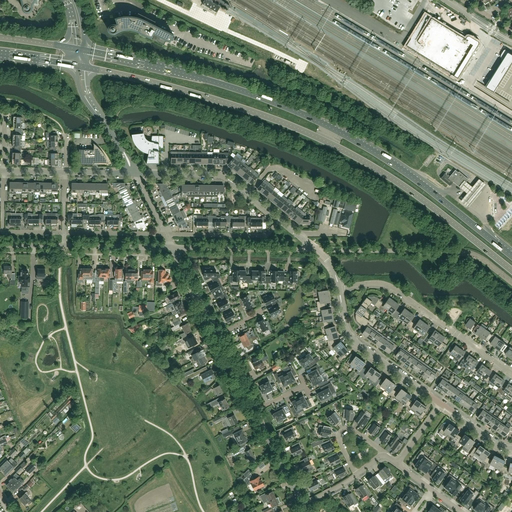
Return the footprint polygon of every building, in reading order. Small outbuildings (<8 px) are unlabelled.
[(21,0),(22,1),(22,2),(22,4),(22,5),(22,7),(22,8),(23,9),(23,10),(23,11),(24,11),(24,12),(25,12),(26,12),(27,13),(28,13),(29,12),(30,12),(31,11),(32,10),(32,9),(32,8),(32,4),(33,3),(37,4),(37,0),(21,0)] [(144,5),(133,0),(124,0),(124,1),(142,10),(144,5)] [(219,8),(208,1),(209,0),(208,0),(204,0),(201,6),(215,14),(216,12),(219,8)] [(374,2),(371,9),(376,11),(379,4),(374,2)] [(173,35),(152,24),(153,21),(152,20),(151,20),(146,17),(145,17),(143,16),(142,19),(140,18),(137,18),(136,17),(133,17),(132,17),(129,16),(128,16),(125,16),(124,17),(121,17),(120,17),(118,18),(115,19),(117,24),(115,25),(114,25),(114,24),(113,24),(112,24),(111,25),(110,25),(109,26),(109,27),(108,28),(108,29),(108,30),(108,31),(109,31),(109,32),(110,33),(111,34),(112,34),(113,34),(114,34),(115,34),(115,33),(117,32),(118,32),(119,31),(122,30),(123,30),(124,30),(125,30),(126,30),(128,30),(129,30),(130,30),(132,30),(133,30),(134,30),(136,31),(137,32),(164,45),(166,40),(170,42),(170,41),(173,35)] [(466,37),(465,39),(431,18),(422,33),(416,29),(406,46),(434,64),(438,58),(457,70),(453,76),(457,78),(478,44),(478,43),(478,42),(477,42),(477,41),(469,36),(468,36),(467,36),(466,36),(466,37)] [(474,86),(473,86),(511,110),(511,54),(510,53),(509,53),(509,52),(509,53),(508,53),(507,53),(487,87),(477,81),(489,89),(486,94),(474,86)] [(22,123),(23,117),(22,117),(22,114),(16,114),(16,117),(14,117),(13,123),(22,123)] [(25,128),(25,123),(22,123),(13,123),(13,129),(15,129),(15,132),(21,132),(22,129),(22,128),(25,128)] [(23,132),(21,132),(15,132),(15,135),(13,135),(13,141),(22,141),(22,135),(23,135),(23,132)] [(58,141),(58,136),(56,136),(56,132),(45,132),(46,141),(49,141),(49,142),(58,141)] [(148,153),(146,164),(159,164),(159,148),(163,148),(163,136),(152,136),(151,142),(150,142),(149,142),(148,141),(147,140),(146,139),(145,139),(145,138),(144,137),(144,136),(143,135),(143,134),(132,135),(132,137),(133,138),(133,140),(134,141),(134,142),(135,144),(136,146),(137,147),(138,148),(140,149),(141,150),(142,151),(143,151),(145,152),(146,153),(148,153)] [(24,146),(25,141),(22,141),(13,141),(13,147),(15,147),(14,150),(21,150),(21,147),(22,147),(24,147),(24,146)] [(58,147),(58,141),(49,142),(49,147),(50,147),(50,150),(56,150),(56,147),(58,147)] [(104,155),(103,154),(101,152),(100,150),(99,149),(97,147),(96,147),(95,145),(94,144),(93,144),(94,145),(93,150),(79,150),(79,164),(94,165),(94,163),(108,163),(107,161),(107,160),(105,158),(105,157),(104,155)] [(21,159),(21,153),(21,150),(14,150),(14,153),(13,153),(12,159),(21,159)] [(58,159),(58,154),(56,154),(56,150),(50,150),(50,154),(49,154),(49,160),(58,159)] [(225,158),(225,157),(228,157),(229,153),(219,153),(219,164),(225,164),(225,163),(226,163),(228,159),(225,158)] [(240,159),(235,155),(232,159),(230,157),(228,163),(229,164),(228,165),(232,169),(236,165),(240,159)] [(237,173),(243,166),(244,164),(241,161),(243,159),(241,158),(240,160),(240,159),(236,165),(232,169),(237,173)] [(247,170),(249,168),(244,164),(243,166),(237,173),(242,177),(247,170)] [(246,180),(254,171),(250,167),(249,168),(247,170),(242,177),(246,180)] [(465,181),(467,179),(458,172),(455,170),(449,177),(445,173),(444,175),(440,179),(449,186),(453,182),(460,188),(465,181)] [(246,180),(251,184),(259,175),(254,171),(246,180)] [(465,181),(460,188),(467,193),(460,201),(467,207),(485,185),(479,179),(472,187),(465,181)] [(262,193),(268,186),(270,184),(265,180),(257,189),(262,193)] [(129,188),(127,185),(126,186),(124,183),(112,183),(112,184),(113,188),(117,188),(119,192),(129,188)] [(169,189),(166,184),(157,184),(156,184),(160,190),(158,191),(159,194),(169,189)] [(268,186),(262,193),(266,197),(272,190),(271,189),(268,186)] [(131,196),(128,192),(130,191),(129,188),(119,192),(123,200),(131,196)] [(173,197),(169,189),(159,194),(161,197),(162,197),(162,198),(163,202),(173,197)] [(271,201),(277,194),(272,190),(266,197),(271,201)] [(276,205),(281,198),(277,194),(271,201),(276,205)] [(136,203),(135,200),(133,201),(131,196),(123,200),(127,207),(136,203)] [(176,204),(173,197),(163,202),(165,205),(165,204),(166,206),(165,206),(167,209),(176,204)] [(280,208),(286,201),(281,198),(276,205),(280,208)] [(285,212),(291,205),(286,201),(280,208),(285,212)] [(138,211),(136,206),(138,205),(136,203),(127,207),(130,215),(138,211)] [(238,203),(235,208),(244,214),(247,209),(238,203)] [(180,212),(176,204),(167,209),(168,212),(170,211),(172,215),(180,212)] [(290,216),(295,209),(291,205),(285,212),(290,216)] [(317,222),(324,223),(325,216),(329,217),(331,205),(326,205),(326,208),(322,207),(322,212),(318,211),(317,222)] [(294,220),(300,213),(301,211),(302,211),(298,208),(297,207),(295,209),(290,216),(294,220)] [(183,210),(180,212),(172,215),(175,220),(173,221),(174,224),(184,219),(187,217),(183,210)] [(144,217),(142,214),(140,215),(138,211),(130,215),(134,222),(144,217)] [(306,214),(302,211),(301,211),(300,213),(294,220),(299,224),(305,217),(306,214)] [(15,226),(16,213),(11,213),(6,213),(6,219),(10,219),(9,226),(15,226)] [(21,226),(21,219),(24,219),(25,213),(21,213),(16,213),(15,226),(21,226)] [(27,226),(33,226),(33,218),(28,218),(29,213),(25,213),(24,219),(24,223),(27,223),(27,226)] [(33,218),(33,226),(39,226),(39,223),(42,223),(42,220),(43,213),(39,213),(39,214),(34,214),(33,218)] [(43,213),(42,220),(46,220),(45,226),(51,226),(51,217),(52,213),(46,213),(43,213)] [(51,217),(51,226),(57,226),(57,220),(60,220),(61,214),(56,214),(52,213),(51,217)] [(86,220),(86,214),(81,214),(77,213),(77,215),(77,218),(77,227),(83,227),(83,224),(86,224),(86,220)] [(77,227),(77,218),(77,215),(73,215),(73,214),(68,214),(68,223),(71,223),(71,226),(77,227)] [(89,214),(86,214),(86,220),(86,224),(89,224),(89,227),(95,227),(95,215),(94,215),(93,215),(91,216),(89,216),(89,214)] [(101,227),(101,221),(104,221),(104,214),(99,214),(97,215),(96,215),(95,215),(95,227),(101,227)] [(113,227),(113,218),(113,215),(113,214),(107,214),(104,214),(104,221),(107,221),(107,227),(113,227)] [(119,227),(119,221),(122,221),(122,215),(117,214),(117,215),(113,215),(113,218),(113,227),(119,227)] [(202,229),(203,220),(203,217),(203,216),(193,216),(193,222),(196,222),(196,228),(202,229)] [(206,217),(203,217),(203,220),(202,229),(208,229),(208,222),(211,222),(212,216),(211,216),(209,216),(207,216),(206,217)] [(220,229),(220,218),(216,218),(216,216),(212,216),(211,222),(214,222),(214,229),(220,229)] [(226,229),(226,222),(229,222),(229,216),(221,216),(220,218),(220,229),(226,229)] [(238,229),(238,220),(238,217),(233,217),(233,216),(229,216),(229,222),(232,222),(232,229),(238,229)] [(244,229),(244,223),(247,223),(247,216),(244,216),(243,217),(238,216),(238,217),(238,220),(238,229),(244,229)] [(247,226),(250,226),(250,229),(256,230),(256,228),(256,218),(251,218),(251,216),(247,216),(247,223),(247,226)] [(147,228),(143,221),(145,220),(144,217),(134,222),(137,228),(147,228)] [(262,229),(262,223),(265,223),(265,217),(262,217),(262,218),(256,218),(256,228),(256,230),(262,229)] [(189,228),(184,219),(174,224),(176,227),(178,226),(179,228),(189,229),(189,228)] [(220,277),(219,275),(216,274),(216,270),(210,270),(210,267),(210,268),(205,268),(204,268),(204,269),(204,270),(203,270),(203,277),(204,277),(204,278),(205,280),(205,281),(211,278),(212,281),(221,277),(220,277)] [(83,268),(83,269),(80,269),(80,274),(79,274),(79,277),(77,277),(77,282),(83,282),(83,276),(86,276),(86,268),(83,268)] [(92,283),(95,283),(95,277),(93,277),(93,269),(90,269),(90,268),(86,268),(86,276),(86,279),(86,280),(92,280),(92,283)] [(98,277),(95,277),(95,283),(95,294),(99,294),(99,281),(100,281),(101,277),(104,277),(104,268),(101,268),(101,269),(98,269),(98,277)] [(45,275),(45,269),(37,269),(37,275),(36,275),(36,279),(46,279),(46,275),(45,275)] [(116,292),(116,282),(123,282),(123,278),(122,278),(122,270),(121,270),(121,269),(119,269),(118,270),(115,270),(115,272),(115,276),(115,280),(113,280),(112,291),(112,292),(116,292)] [(26,292),(28,292),(28,287),(29,287),(29,282),(30,282),(30,277),(29,277),(30,275),(28,275),(28,271),(27,271),(26,270),(24,270),(24,271),(23,271),(21,271),(21,276),(19,276),(19,281),(22,282),(22,289),(26,289),(26,292)] [(127,293),(127,283),(131,283),(131,280),(132,270),(126,270),(125,279),(125,282),(124,282),(124,293),(127,293)] [(168,278),(168,274),(165,274),(165,270),(159,270),(159,281),(156,281),(156,286),(162,286),(162,283),(168,283),(168,281),(169,281),(171,280),(171,279),(170,278),(168,278)] [(239,280),(239,270),(233,270),(233,276),(229,276),(229,283),(233,283),(233,281),(239,282),(239,280)] [(249,283),(249,276),(246,276),(246,271),(244,271),(244,270),(239,270),(239,280),(243,280),(243,283),(249,283)] [(258,280),(258,271),(253,271),(252,271),(252,276),(249,276),(249,283),(252,283),(252,280),(258,280)] [(265,277),(265,271),(258,271),(258,280),(258,281),(264,281),(264,283),(268,283),(268,277),(265,277)] [(278,282),(278,281),(278,271),(271,271),(271,277),(268,277),(268,283),(271,284),(271,282),(278,282)] [(284,277),(284,272),(283,271),(278,271),(278,281),(284,281),(283,285),(287,285),(287,277),(284,277)] [(297,283),(297,277),(300,277),(299,277),(299,273),(299,272),(298,272),(297,271),(290,271),(290,277),(287,277),(287,285),(292,285),(293,283),(297,283)] [(223,287),(218,278),(221,277),(212,281),(214,284),(208,287),(211,292),(223,287)] [(227,295),(223,287),(211,292),(214,297),(215,298),(220,296),(221,298),(227,295)] [(329,296),(329,291),(328,292),(328,290),(322,291),(322,288),(314,289),(315,293),(318,293),(319,298),(329,296)] [(172,303),(171,302),(179,298),(177,293),(171,295),(170,294),(164,298),(163,299),(166,304),(167,303),(168,306),(171,304),(172,303)] [(276,300),(273,294),(267,297),(266,295),(263,297),(263,298),(262,298),(262,299),(263,299),(263,300),(266,305),(271,303),(272,306),(279,302),(278,299),(276,300)] [(230,307),(226,300),(229,298),(227,295),(221,298),(222,301),(217,304),(220,310),(221,310),(221,311),(222,311),(223,311),(223,310),(226,309),(226,310),(226,309),(230,307)] [(253,304),(252,301),(249,295),(241,299),(241,298),(238,300),(240,305),(241,306),(244,304),(246,310),(252,307),(253,306),(253,305),(253,304)] [(330,302),(330,301),(330,300),(329,296),(319,298),(320,301),(316,302),(317,308),(325,306),(324,303),(330,302)] [(379,301),(380,300),(377,298),(377,297),(376,297),(375,297),(374,296),(373,296),(372,296),(371,296),(370,297),(369,297),(368,298),(367,298),(366,298),(361,305),(366,309),(371,303),(378,308),(382,303),(379,301)] [(388,310),(394,301),(391,298),(390,299),(389,298),(384,304),(382,303),(378,308),(382,311),(385,308),(388,310)] [(395,310),(399,305),(398,304),(394,301),(388,310),(391,312),(389,314),(394,318),(398,312),(395,310)] [(29,302),(28,302),(21,302),(20,318),(28,319),(29,302)] [(165,307),(166,309),(169,308),(172,313),(184,307),(182,303),(180,304),(179,302),(172,306),(171,304),(168,306),(165,307)] [(281,312),(279,306),(280,306),(278,303),(279,302),(272,306),(274,308),(268,311),(271,317),(272,317),(272,318),(273,318),(274,318),(277,316),(277,317),(276,315),(281,312)] [(362,316),(366,309),(361,305),(355,313),(356,314),(356,315),(355,315),(355,316),(355,317),(355,318),(355,319),(356,320),(356,321),(357,322),(358,323),(358,324),(361,326),(362,325),(364,326),(367,323),(368,321),(362,316)] [(331,308),(326,309),(325,306),(317,308),(318,312),(321,311),(322,316),(333,314),(332,310),(331,310),(331,308)] [(179,316),(187,313),(185,309),(184,309),(183,307),(184,307),(172,313),(173,316),(175,315),(176,317),(177,317),(177,318),(179,317),(179,316)] [(402,322),(409,312),(406,309),(405,310),(404,309),(400,314),(398,312),(394,318),(398,321),(399,319),(402,322)] [(231,319),(235,317),(232,311),(223,316),(226,322),(226,321),(226,322),(227,322),(227,323),(228,323),(229,323),(232,321),(232,322),(232,321),(231,319)] [(410,321),(414,316),(413,315),(409,312),(402,322),(407,325),(406,326),(409,329),(413,323),(410,321)] [(333,321),(333,319),(333,314),(322,316),(319,317),(320,322),(317,322),(318,327),(321,326),(321,327),(322,326),(328,325),(328,322),(333,321)] [(181,323),(179,318),(172,321),(174,326),(181,323)] [(476,322),(471,319),(471,318),(470,318),(469,318),(468,318),(468,319),(467,319),(467,320),(467,321),(467,322),(467,323),(468,323),(466,326),(468,327),(467,329),(472,332),(476,327),(474,325),(476,322)] [(272,329),(269,323),(266,325),(263,319),(257,322),(257,323),(256,323),(256,324),(256,325),(258,328),(257,328),(260,327),(262,332),(268,329),(269,331),(272,329)] [(419,331),(425,323),(421,320),(421,321),(419,320),(416,325),(413,323),(409,329),(408,330),(411,332),(414,328),(419,331)] [(141,327),(139,323),(127,328),(133,333),(136,330),(141,327)] [(191,331),(187,324),(187,323),(181,326),(181,327),(181,326),(185,333),(180,335),(182,338),(187,336),(186,334),(191,331)] [(367,337),(373,328),(369,326),(370,325),(367,323),(364,326),(366,328),(362,334),(367,337)] [(426,332),(429,327),(428,326),(425,323),(419,331),(423,334),(420,338),(423,341),(428,334),(426,332)] [(481,336),(486,329),(487,327),(482,324),(481,326),(478,324),(476,327),(472,332),(477,336),(478,335),(481,336)] [(337,332),(335,327),(335,328),(334,326),(329,328),(328,325),(322,326),(323,330),(325,330),(327,335),(337,332)] [(371,341),(377,332),(373,328),(367,337),(371,341)] [(487,343),(493,335),(486,329),(481,336),(483,338),(482,339),(487,343)] [(249,335),(246,337),(245,333),(244,331),(241,333),(242,335),(239,336),(242,342),(253,336),(255,336),(254,333),(252,334),(249,336),(249,335)] [(434,342),(440,334),(436,331),(436,332),(434,331),(431,336),(428,334),(423,341),(427,343),(430,339),(434,342)] [(333,340),(338,338),(338,336),(337,332),(327,335),(328,340),(327,341),(328,346),(334,342),(333,340)] [(375,344),(382,335),(377,332),(371,341),(375,344)] [(444,338),(443,337),(444,337),(440,334),(434,342),(438,345),(435,349),(439,352),(440,350),(442,352),(443,350),(441,348),(444,344),(442,342),(444,338)] [(380,347),(386,338),(382,335),(375,344),(380,347)] [(495,347),(500,340),(493,335),(487,343),(492,347),(493,345),(495,347)] [(197,343),(196,340),(195,340),(194,336),(188,339),(188,338),(184,340),(185,343),(189,341),(192,346),(197,343)] [(253,341),(257,339),(255,336),(253,336),(242,342),(244,348),(247,346),(247,347),(247,348),(248,351),(252,347),(250,345),(252,344),(253,342),(253,341)] [(325,336),(313,340),(314,342),(315,342),(318,349),(320,348),(319,345),(324,343),(323,340),(326,339),(325,336)] [(384,350),(390,341),(386,338),(380,347),(384,350)] [(508,346),(508,345),(500,340),(495,347),(498,349),(497,350),(502,354),(506,348),(508,346)] [(337,352),(345,346),(342,342),(341,343),(340,341),(336,345),(334,342),(328,346),(327,346),(331,351),(332,350),(335,354),(337,352)] [(389,353),(393,348),(395,349),(397,346),(394,344),(390,341),(384,350),(389,353)] [(404,345),(401,343),(395,353),(396,354),(395,356),(400,360),(406,351),(402,348),(404,345)] [(344,354),(348,351),(347,349),(348,349),(345,346),(337,352),(340,356),(338,359),(340,362),(346,357),(344,354)] [(453,358),(460,349),(455,346),(451,351),(449,349),(445,355),(448,357),(450,355),(453,358)] [(510,358),(511,354),(511,348),(510,347),(508,346),(506,348),(502,354),(507,357),(508,356),(510,358)] [(462,360),(461,358),(465,353),(460,349),(453,358),(457,361),(460,363),(462,360)] [(204,356),(201,351),(195,353),(196,354),(197,357),(195,358),(194,358),(191,360),(192,362),(204,356)] [(404,363),(411,353),(410,353),(410,354),(406,351),(400,360),(404,363)] [(264,367),(261,362),(268,359),(265,353),(253,359),(254,362),(252,363),(255,369),(259,367),(260,369),(264,367)] [(409,366),(415,357),(411,353),(404,363),(409,366)] [(313,360),(309,354),(305,356),(302,358),(302,359),(299,361),(300,363),(299,364),(301,367),(302,366),(303,368),(310,362),(312,365),(319,360),(317,357),(313,360)] [(468,355),(467,357),(465,356),(462,360),(460,363),(458,365),(461,367),(463,366),(466,368),(473,359),(468,355)] [(205,364),(204,362),(207,361),(206,361),(204,356),(192,362),(193,364),(197,362),(199,367),(205,364)] [(353,369),(355,368),(361,359),(357,356),(357,357),(355,356),(352,360),(349,359),(346,364),(353,369)] [(413,369),(420,360),(415,357),(409,366),(413,369)] [(273,371),(286,363),(285,359),(271,367),(273,371)] [(365,369),(362,368),(365,363),(364,362),(361,359),(355,368),(358,370),(356,373),(360,376),(365,369)] [(476,369),(474,368),(478,362),(473,359),(466,368),(470,371),(468,373),(471,375),(472,373),(473,372),(476,369)] [(417,372),(424,363),(420,360),(413,369),(417,372)] [(422,375),(428,366),(424,363),(417,372),(422,375)] [(296,382),(292,374),(295,373),(291,365),(288,367),(289,369),(284,372),(285,374),(289,383),(292,382),(292,383),(296,382)] [(322,374),(317,365),(310,369),(311,372),(306,375),(308,378),(309,378),(310,380),(322,374)] [(481,375),(486,368),(481,365),(477,370),(476,369),(473,372),(472,373),(475,376),(479,378),(481,375)] [(426,378),(433,369),(428,366),(422,375),(426,378)] [(370,379),(376,370),(372,367),(372,368),(370,367),(367,371),(365,369),(360,376),(365,380),(367,377),(370,379)] [(487,377),(491,372),(486,368),(481,375),(485,378),(484,380),(486,381),(487,382),(489,379),(487,377)] [(437,378),(440,373),(437,371),(436,372),(433,369),(426,378),(431,382),(435,376),(437,378)] [(215,377),(211,370),(205,373),(201,375),(206,384),(212,381),(211,379),(215,377)] [(380,380),(377,379),(381,374),(379,373),(380,373),(376,370),(370,379),(374,382),(372,384),(375,387),(380,380)] [(289,383),(285,374),(282,376),(280,374),(278,375),(277,373),(274,375),(277,382),(280,380),(284,388),(288,386),(287,385),(289,383)] [(328,382),(326,379),(324,380),(322,374),(310,380),(311,382),(310,383),(312,387),(317,384),(319,387),(328,382)] [(493,387),(499,378),(495,374),(491,380),(489,379),(487,382),(489,384),(493,387)] [(442,390),(447,383),(448,380),(445,378),(444,378),(441,376),(439,379),(441,381),(437,386),(442,390)] [(385,390),(391,381),(387,378),(387,379),(386,378),(382,382),(380,380),(375,387),(379,389),(381,386),(385,390)] [(499,393),(500,391),(502,388),(500,387),(504,381),(499,378),(493,387),(492,388),(496,390),(499,393)] [(391,396),(395,391),(393,390),(396,385),(394,384),(395,384),(391,381),(385,390),(384,391),(391,396)] [(277,390),(274,384),(271,386),(269,382),(265,384),(264,382),(260,384),(261,385),(260,386),(262,390),(261,391),(262,394),(264,393),(264,394),(269,391),(270,393),(277,390)] [(332,395),(328,388),(332,386),(331,383),(320,388),(322,391),(317,394),(318,396),(317,396),(319,399),(320,399),(321,401),(325,399),(325,400),(329,398),(328,397),(332,395)] [(446,393),(451,386),(447,383),(442,390),(446,393)] [(506,397),(511,388),(511,386),(508,384),(504,389),(502,388),(500,391),(499,393),(505,397),(506,397)] [(223,393),(219,386),(213,389),(215,392),(216,391),(218,395),(223,393)] [(450,396),(455,389),(451,386),(446,393),(450,396)] [(455,399),(461,390),(457,387),(455,389),(450,396),(455,399)] [(399,402),(400,400),(406,392),(403,389),(402,390),(401,389),(398,393),(395,391),(391,396),(399,402)] [(459,402),(464,395),(466,393),(461,390),(455,399),(459,402)] [(407,407),(410,402),(408,400),(411,396),(410,395),(406,392),(400,400),(404,404),(403,405),(407,407)] [(312,406),(309,401),(308,399),(305,401),(303,395),(299,397),(300,398),(297,399),(302,408),(305,407),(306,409),(312,406)] [(464,406),(469,399),(464,395),(459,402),(464,406)] [(230,406),(228,403),(227,403),(225,399),(220,401),(219,400),(218,401),(217,399),(209,403),(212,407),(219,403),(221,406),(223,410),(229,407),(230,406)] [(302,408),(297,399),(295,400),(294,399),(291,401),(294,406),(290,408),(295,417),(298,415),(298,413),(303,411),(302,408)] [(468,409),(473,402),(469,399),(464,406),(468,409)] [(479,408),(482,403),(475,399),(473,402),(468,409),(473,412),(477,407),(479,408)] [(414,413),(421,403),(418,400),(417,401),(416,400),(413,404),(410,402),(407,407),(414,413)] [(426,413),(423,411),(426,407),(425,406),(421,403),(414,413),(418,416),(418,417),(421,420),(426,413)] [(482,421),(488,412),(484,409),(486,406),(484,404),(479,410),(481,412),(477,417),(482,421)] [(286,417),(284,414),(289,411),(286,405),(278,409),(277,409),(274,411),(275,413),(273,414),(274,415),(272,415),(274,418),(275,418),(277,422),(278,421),(279,423),(283,421),(282,419),(286,417)] [(353,413),(353,408),(347,408),(346,410),(343,409),(343,418),(348,419),(352,420),(352,417),(354,417),(354,414),(353,413)] [(336,422),(340,419),(335,412),(333,414),(331,412),(326,416),(329,420),(328,421),(330,423),(331,423),(333,425),(336,423),(336,422)] [(367,423),(366,422),(369,417),(361,412),(355,421),(360,424),(359,425),(362,427),(364,425),(365,425),(367,423)] [(486,424),(493,415),(488,412),(482,421),(486,424)] [(229,417),(227,413),(213,420),(214,423),(225,418),(229,426),(238,422),(234,415),(229,417)] [(491,427),(497,418),(493,415),(486,424),(491,427)] [(495,430),(500,423),(502,421),(497,418),(491,427),(495,430)] [(75,422),(71,426),(77,432),(81,427),(75,422)] [(377,430),(380,426),(375,422),(372,426),(370,424),(366,429),(371,433),(370,433),(374,435),(375,433),(376,433),(378,431),(377,430)] [(500,433),(505,426),(500,423),(495,430),(500,433)] [(447,427),(444,425),(439,432),(443,436),(444,434),(446,436),(447,436),(447,435),(448,435),(454,427),(451,424),(450,424),(449,424),(447,427)] [(325,437),(326,436),(329,437),(330,433),(329,433),(331,427),(319,425),(318,428),(319,428),(318,434),(321,435),(321,436),(325,437)] [(504,437),(509,430),(511,432),(511,429),(511,427),(510,426),(508,429),(505,426),(500,433),(504,437)] [(296,436),(294,430),(293,427),(284,431),(285,434),(283,435),(286,441),(289,439),(290,440),(292,439),(292,438),(296,436)] [(389,438),(392,434),(386,430),(387,429),(385,427),(377,437),(382,441),(385,444),(387,441),(388,442),(390,439),(389,438)] [(401,440),(408,436),(404,431),(406,430),(404,427),(396,432),(401,440)] [(456,435),(459,431),(458,430),(458,429),(454,427),(448,435),(451,437),(450,439),(451,439),(450,441),(451,445),(452,446),(455,442),(458,437),(456,435)] [(224,438),(229,435),(230,436),(234,434),(233,434),(236,433),(234,429),(222,435),(224,438)] [(247,441),(245,436),(244,436),(244,435),(244,434),(241,430),(238,432),(238,431),(236,432),(237,432),(236,433),(233,434),(234,434),(239,445),(247,441)] [(463,446),(470,438),(466,435),(464,434),(461,439),(458,437),(455,442),(452,446),(456,449),(460,444),(463,446)] [(400,447),(403,442),(398,439),(399,438),(396,436),(389,445),(393,449),(393,450),(396,452),(398,449),(399,450),(401,447),(400,447)] [(474,448),(471,446),(474,442),(473,441),(473,440),(470,438),(463,446),(467,448),(465,451),(469,454),(474,448)] [(331,445),(329,440),(318,445),(319,448),(322,447),(325,452),(328,451),(328,452),(331,451),(331,450),(334,449),(332,445),(331,445)] [(302,451),(299,446),(301,445),(299,442),(291,446),(293,449),(291,450),(293,456),(296,454),(297,455),(300,454),(299,453),(302,451)] [(233,455),(247,448),(246,445),(242,447),(231,452),(233,455)] [(473,456),(477,459),(479,457),(485,448),(481,446),(479,445),(476,450),(474,448),(469,454),(472,457),(473,456)] [(11,457),(17,452),(14,448),(8,454),(11,457)] [(479,457),(477,459),(481,462),(480,464),(484,467),(484,466),(489,459),(486,457),(489,453),(488,452),(489,451),(485,448),(479,457)] [(253,455),(250,449),(242,453),(246,460),(249,458),(252,465),(255,463),(254,460),(255,459),(256,458),(254,455),(253,455)] [(420,470),(428,459),(423,455),(424,453),(421,451),(416,458),(419,460),(414,466),(420,470)] [(338,458),(335,453),(324,458),(326,462),(329,461),(332,465),(335,464),(335,465),(338,464),(337,463),(340,461),(339,458),(338,458)] [(491,460),(489,459),(484,466),(484,467),(488,468),(493,470),(495,467),(500,458),(496,455),(495,456),(494,455),(491,460)] [(313,470),(311,466),(309,460),(310,460),(309,457),(307,458),(307,457),(303,459),(299,461),(300,464),(298,465),(301,471),(304,470),(306,473),(313,470)] [(502,466),(505,461),(503,460),(504,460),(500,458),(495,467),(499,469),(499,471),(503,473),(505,467),(502,466)] [(0,470),(2,472),(13,460),(11,459),(9,462),(6,459),(0,465),(0,470)] [(428,459),(420,470),(420,469),(421,470),(421,471),(424,473),(425,472),(426,473),(429,468),(432,470),(436,465),(428,459)] [(6,476),(15,467),(18,464),(13,460),(2,472),(6,476)] [(17,474),(22,469),(26,465),(25,464),(24,462),(15,471),(17,474)] [(511,462),(511,463),(510,463),(509,468),(505,467),(503,473),(510,475),(510,476),(511,476),(511,462)] [(32,463),(26,470),(30,474),(36,467),(32,463)] [(347,474),(345,470),(344,471),(342,465),(331,471),(332,474),(333,473),(336,479),(341,477),(341,478),(344,476),(344,475),(347,474)] [(439,483),(442,479),(441,479),(446,472),(438,466),(434,471),(437,473),(432,479),(438,483),(438,482),(439,483)] [(393,477),(389,472),(390,471),(388,469),(387,469),(385,467),(382,469),(382,470),(377,474),(384,484),(388,481),(393,477)] [(254,490),(259,488),(260,489),(264,487),(263,485),(261,480),(260,480),(259,477),(252,480),(249,474),(241,481),(242,481),(243,480),(246,486),(248,485),(251,491),(254,490)] [(384,484),(377,474),(371,479),(370,478),(367,481),(369,483),(368,484),(370,486),(371,486),(374,490),(379,486),(380,487),(383,485),(384,484)] [(9,488),(19,479),(21,477),(18,475),(16,478),(14,475),(5,484),(9,488)] [(449,492),(457,480),(457,481),(449,475),(445,480),(448,482),(444,487),(445,488),(444,488),(448,491),(449,490),(449,491),(449,492)] [(321,485),(318,479),(316,481),(314,478),(308,481),(310,483),(308,484),(311,490),(313,489),(314,490),(317,489),(316,488),(321,485)] [(13,492),(22,484),(19,481),(20,480),(19,479),(9,488),(13,492)] [(457,480),(449,492),(454,496),(459,490),(462,492),(465,486),(457,480)] [(370,494),(364,484),(359,488),(358,487),(355,489),(357,492),(356,493),(358,495),(359,495),(362,499),(367,495),(368,496),(370,494)] [(405,493),(415,501),(419,495),(413,491),(415,488),(410,484),(407,487),(408,488),(405,493)] [(474,493),(469,489),(464,495),(463,495),(460,499),(461,499),(460,500),(466,504),(470,498),(473,500),(479,493),(476,490),(474,493)] [(266,494),(265,493),(261,495),(262,497),(260,497),(263,503),(266,502),(275,498),(272,491),(266,494)] [(32,502),(27,497),(30,495),(27,492),(24,494),(19,499),(25,505),(27,503),(29,504),(32,502)] [(357,503),(351,493),(346,496),(346,495),(343,497),(344,500),(343,501),(345,503),(346,503),(348,507),(354,504),(355,505),(357,503)] [(415,501),(405,493),(406,494),(402,499),(400,497),(398,500),(403,504),(405,501),(410,505),(411,505),(412,505),(414,501),(414,500),(415,501)] [(479,511),(487,502),(482,499),(483,497),(480,494),(475,502),(478,504),(474,509),(474,510),(476,511),(479,511)] [(277,497),(275,498),(266,502),(267,505),(270,504),(272,507),(280,503),(277,497)] [(487,502),(479,511),(487,511),(488,511),(491,511),(495,508),(487,502)] [(502,502),(497,509),(501,511),(505,505),(502,502)] [(391,511),(402,511),(399,509),(401,507),(396,503),(394,506),(395,507),(391,511)]
